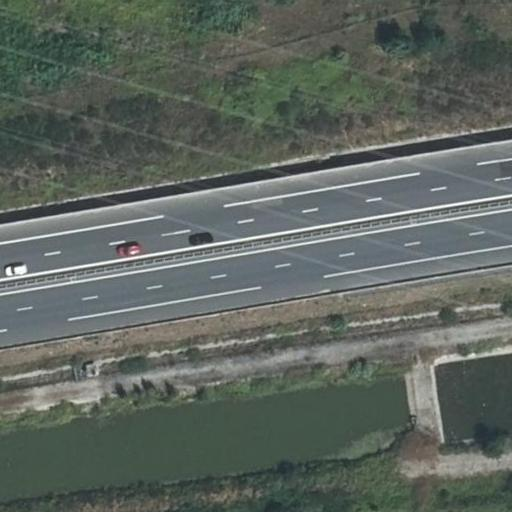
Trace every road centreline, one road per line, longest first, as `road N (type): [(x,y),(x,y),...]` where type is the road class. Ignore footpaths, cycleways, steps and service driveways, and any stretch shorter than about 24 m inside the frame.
road 1 (motorway): [(0,314),(511,228)]
road 2 (motorway): [(511,176),(0,260)]
